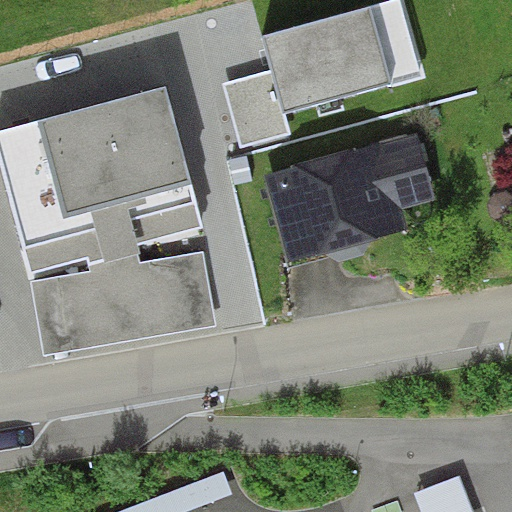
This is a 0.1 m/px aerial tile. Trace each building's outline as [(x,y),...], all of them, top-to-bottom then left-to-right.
[(400,0),(385,0),(263,34),(273,69),(285,110),(421,73),(400,0)] [(285,110),(273,69),(222,84),(241,148),(291,133),(285,110)] [(204,227),(167,86),(0,129),(0,166),(28,273),(88,257),(90,265),(141,251),(139,244),(204,227)] [(417,132),(265,174),(289,261),(323,251),(338,260),(363,254),(371,238),(407,228),(402,209),(435,200),(417,132)] [(91,269),(29,280),(42,354),(214,324),(201,251),(143,261),(141,251),(90,265),(91,269)] [(223,470),(115,511),(183,511),(232,493),(223,470)] [(473,511),(459,475),(414,493),(421,511),(473,511)]
